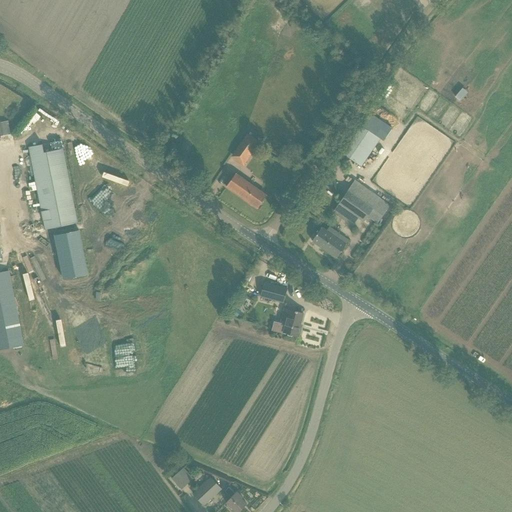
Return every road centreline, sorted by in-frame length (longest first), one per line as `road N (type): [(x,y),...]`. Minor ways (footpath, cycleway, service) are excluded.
road 1 (tertiary): [(262,244),(36,85),(0,69)]
road 2 (unclassified): [(262,244),(436,0)]
road 3 (unclassified): [(264,511),(299,464),(356,302)]
road 4 (tertiary): [(511,406),(356,302)]
